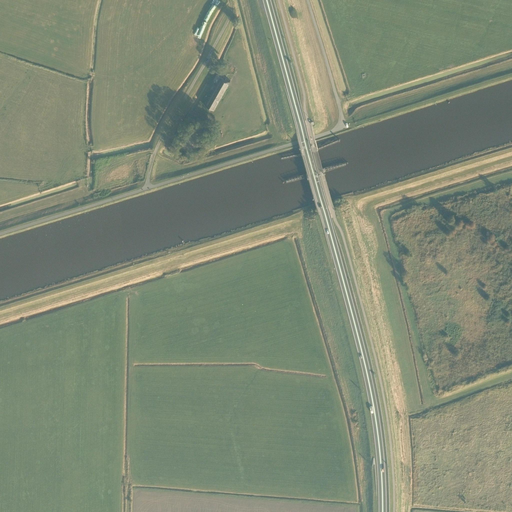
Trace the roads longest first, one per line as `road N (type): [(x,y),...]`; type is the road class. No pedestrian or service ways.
road 1 (trunk): [(382,511),(365,367),(266,0)]
road 2 (unclassified): [(0,234),(342,127),(309,0)]
